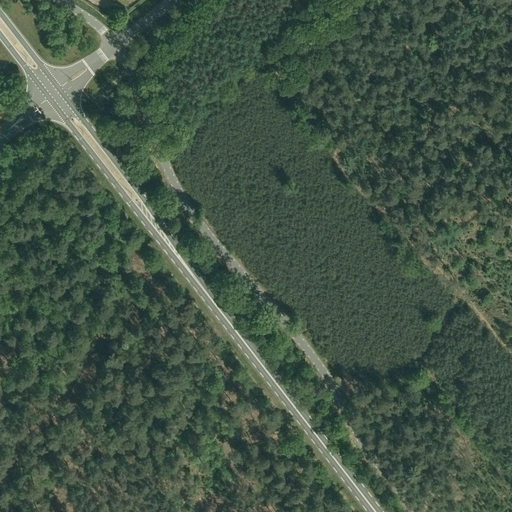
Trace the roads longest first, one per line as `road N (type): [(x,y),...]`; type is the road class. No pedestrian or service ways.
road 1 (unclassified): [(415,511),(358,437),(319,366),(184,202),(115,45)]
road 2 (track): [(511,354),(354,180),(266,47),(308,0)]
road 3 (primary): [(375,511),(192,276)]
road 4 (primary): [(192,276),(63,95)]
road 5 (primary): [(53,104),(192,276)]
